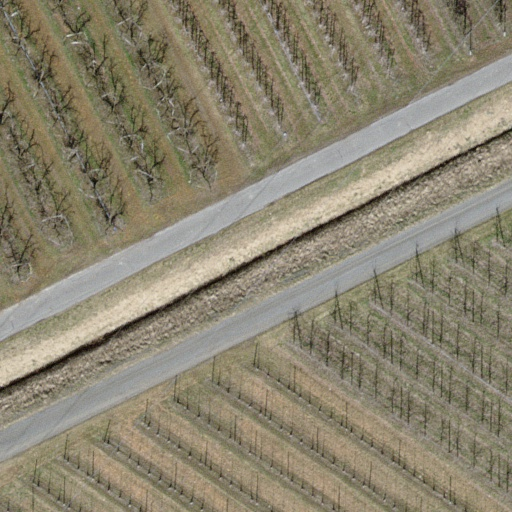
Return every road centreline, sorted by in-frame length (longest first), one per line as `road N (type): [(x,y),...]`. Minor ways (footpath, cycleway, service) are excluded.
road 1 (track): [(0,327),(511,66)]
road 2 (track): [(511,190),(0,446)]
